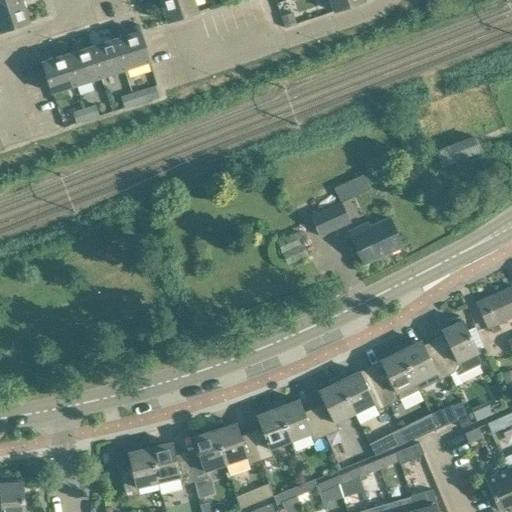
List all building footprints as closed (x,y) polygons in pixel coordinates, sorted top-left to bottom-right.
[(0,32),(29,23),(21,0),(15,0),(0,5),(0,32)] [(198,12),(193,0),(159,0),(167,22),(198,12)] [(364,1),(363,0),(329,0),(333,12),(364,1)] [(281,17),(285,28),(296,24),(292,13),(281,17)] [(139,31),(115,39),(124,70),(149,62),(139,31)] [(124,70),(115,39),(91,47),(100,78),(124,70)] [(100,78),(91,47),(67,55),(77,85),(100,78)] [(77,85),(67,55),(42,62),(52,93),(77,85)] [(154,86),(132,93),(136,105),(158,98),(154,86)] [(136,105),(132,93),(121,97),(124,108),(136,105)] [(95,105),(84,109),(88,120),(99,116),(95,105)] [(88,120),(84,109),(72,112),(76,124),(88,120)] [(480,150),(475,137),(437,152),(442,165),(480,150)] [(349,223),(339,202),(311,215),(321,236),(349,223)] [(402,247),(390,219),(369,229),(367,225),(349,233),(363,264),(402,247)] [(488,328),(490,327),(493,334),(500,330),(498,324),(511,317),(511,286),(476,303),(488,328)] [(444,335),(433,340),(450,375),(457,372),(459,376),(481,365),(481,362),(476,353),(478,352),(460,316),(450,321),(452,325),(441,330),(444,335)] [(450,375),(433,340),(422,346),(420,341),(409,346),(407,342),(398,346),(419,391),(438,381),(450,375)] [(419,391),(398,346),(378,357),(382,365),(371,371),(389,407),(419,391)] [(389,407),(371,371),(361,376),(358,371),(347,377),(345,372),(336,377),(355,415),(374,405),(377,412),(389,407)] [(355,415),(336,377),(327,382),(329,386),(318,391),(324,404),(314,408),(326,437),(340,431),(336,424),(355,415)] [(326,437),(314,408),(303,413),(298,400),(287,404),(285,400),(276,403),(291,442),(311,435),(313,442),(326,437)] [(291,442),(276,403),(266,407),(268,412),(256,416),(261,429),(251,432),(261,462),(274,457),(271,450),(291,442)] [(461,403),(452,406),(458,420),(462,429),(470,425),(461,403)] [(511,423),(511,421),(509,415),(495,421),(499,430),(511,423)] [(261,462),(251,432),(239,436),(235,423),(224,427),(222,423),(213,426),(226,465),(230,475),(249,469),(249,466),(261,462)] [(226,465),(213,426),(203,429),(204,434),(193,437),(197,451),(186,453),(194,483),(208,479),(207,472),(226,465)] [(464,434),(468,443),(482,437),(478,427),(464,434)] [(194,483),(186,453),(174,456),(171,443),(159,445),(158,441),(149,443),(159,483),(179,478),(181,486),(194,483)] [(159,483),(149,443),(138,445),(140,450),(128,453),(131,466),(119,469),(126,498),(140,495),(138,488),(159,483)] [(395,453),(399,461),(400,464),(424,455),(419,444),(395,453)] [(387,456),(376,461),(379,469),(391,464),(387,456)] [(376,461),(365,466),(368,474),(379,469),(376,461)] [(511,503),(511,481),(507,469),(484,479),(498,510),(511,503)] [(336,478),(339,486),(351,481),(348,473),(336,478)] [(339,486),(336,478),(325,482),(328,490),(339,486)] [(0,497),(0,500),(1,500),(1,511),(23,511),(22,482),(0,483),(0,497)] [(304,484),(293,489),(296,496),(308,492),(304,484)] [(293,489),(272,498),(275,505),(296,496),(293,489)] [(410,497),(411,497),(415,511),(438,511),(432,489),(410,496),(410,497)] [(415,511),(411,497),(410,497),(390,503),(392,511),(415,511)] [(210,511),(209,503),(201,504),(202,511),(210,511)] [(392,511),(390,503),(369,509),(370,511),(392,511)]
